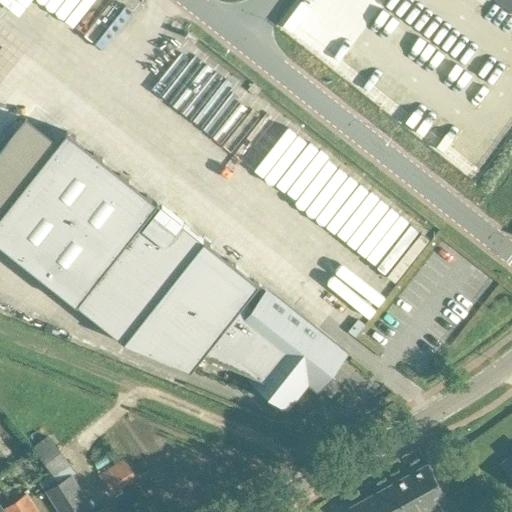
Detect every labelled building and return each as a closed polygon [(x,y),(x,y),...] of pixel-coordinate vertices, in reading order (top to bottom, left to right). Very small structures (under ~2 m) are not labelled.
[(511,0),(496,0),(511,11),(511,0)] [(66,130),(0,214),(0,243),(125,342),(190,369),(202,354),(254,375),(252,378),(286,405),(285,406),(286,407),(287,407),(308,380),(316,387),(345,351),(66,130)] [(128,456),(99,470),(109,491),(138,477),(128,456)] [(427,463),(350,505),(354,511),(423,511),(431,508),(433,511),(453,511),(446,498),(446,497),(427,463)] [(58,482),(76,511),(103,511),(101,509),(95,511),(70,474),(58,482)] [(76,511),(58,482),(45,490),(59,511),(76,511)] [(36,511),(26,494),(6,508),(8,511),(36,511)]
